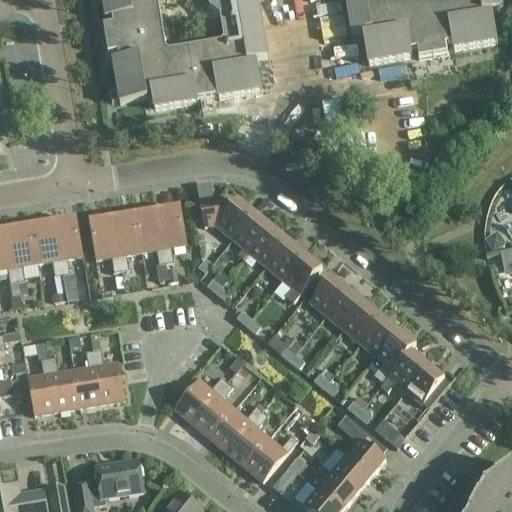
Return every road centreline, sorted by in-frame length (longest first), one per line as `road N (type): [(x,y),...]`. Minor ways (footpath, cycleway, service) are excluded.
road 1 (residential): [(508,375),(251,169),(215,162),(73,184)]
road 2 (residential): [(73,184),(41,0)]
road 3 (residential): [(400,511),(508,375)]
road 4 (residential): [(0,458),(140,443)]
road 5 (residential): [(140,443),(162,356),(199,331)]
road 6 (residential): [(240,511),(180,462),(140,443)]
